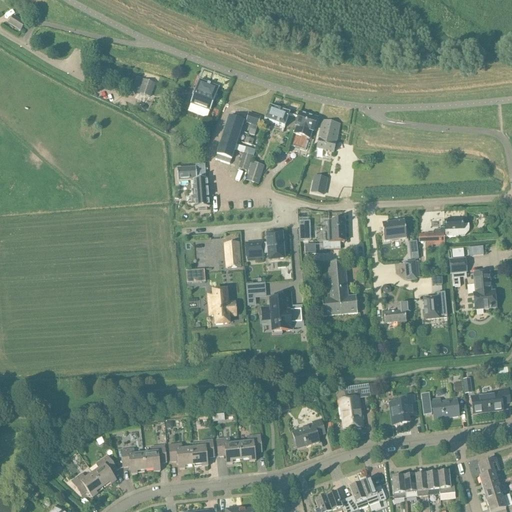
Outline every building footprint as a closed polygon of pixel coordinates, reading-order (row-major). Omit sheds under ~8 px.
[(13,17),(9,24),(21,31),(25,24),(13,17)] [(143,81),(139,94),(151,97),(155,85),(143,81)] [(219,89),(199,82),(191,104),(210,112),(219,89)] [(269,107),(266,117),(264,122),(284,129),(289,114),(269,107)] [(246,121),(251,123),(249,131),(256,133),(261,117),(249,114),(246,121)] [(300,114),(294,129),(293,135),(310,141),(311,135),(312,135),(317,119),(300,114)] [(226,127),(241,132),(244,122),(229,117),(226,127)] [(333,154),(335,148),(336,140),(337,140),(340,125),(323,121),(316,150),(333,154)] [(226,127),(223,137),(237,142),(241,132),(226,127)] [(223,137),(220,146),(234,151),(235,151),(244,154),(245,149),(236,146),(237,142),(223,137)] [(245,144),(252,146),(254,140),(246,138),(245,144)] [(234,151),(220,146),(215,161),(230,165),(234,151)] [(253,157),(245,155),(243,161),(241,168),(249,170),(251,163),(253,157)] [(249,172),(246,181),(258,185),(264,167),(251,163),(249,170),(249,172)] [(197,213),(210,213),(208,185),(200,185),(200,176),(184,176),(184,181),(185,184),(185,185),(196,185),(197,213)] [(314,183),(312,193),(317,194),(323,196),(326,186),(314,183)] [(329,243),(323,243),(323,251),(340,251),(340,244),(345,243),(344,220),(334,220),(334,222),(328,222),(329,243)] [(444,245),(444,238),(465,237),(469,233),(469,231),(469,225),(463,225),(462,221),(445,222),(445,230),(435,231),(433,233),(433,235),(425,235),(425,245),(425,249),(433,249),(432,246),(444,245)] [(404,222),(382,225),(384,243),(406,241),(404,222)] [(262,244),(246,245),(247,259),(263,257),(263,254),(269,254),(270,261),(283,260),(282,251),(284,251),(284,242),(282,243),(281,236),(268,237),(268,245),(262,245),(262,244)] [(232,269),(241,268),(239,244),(225,245),(226,261),(231,261),(232,269)] [(315,246),(305,246),(305,254),(315,254),(315,246)] [(418,249),(409,250),(411,261),(419,260),(418,249)] [(463,250),(452,251),(452,260),(464,258),(463,250)] [(451,275),(466,273),(465,260),(450,262),(451,275)] [(419,262),(415,263),(405,264),(407,281),(416,280),(416,279),(421,278),(419,262)] [(344,265),(334,265),(328,266),(331,299),(322,300),(323,317),(358,315),(356,298),(348,298),(344,265)] [(204,271),(186,272),(187,285),(205,283),(204,271)] [(473,295),(475,312),(496,309),(494,293),(490,293),(489,286),(490,286),(489,273),(473,275),(475,295),(473,295)] [(245,284),(246,307),(256,307),(255,299),(265,298),(265,284),(245,284)] [(385,287),(383,290),(383,293),(385,295),(389,295),(391,293),(391,289),(388,287),(385,287)] [(227,298),(229,298),(228,289),(219,290),(219,292),(213,292),(214,296),(209,296),(210,313),(215,313),(215,316),(216,326),(229,325),(228,317),(236,317),(235,304),(227,305),(227,298)] [(436,298),(423,299),(425,322),(440,321),(439,318),(447,317),(445,293),(436,294),(436,298)] [(271,308),(261,309),(261,318),(262,321),(271,321),(271,325),(272,336),(282,335),(281,333),(284,333),(292,332),(291,330),(291,324),(302,323),(301,311),(294,311),(294,308),(292,309),(292,307),(291,294),(279,295),(279,300),(274,300),(270,301),(271,308)] [(398,313),(384,315),(384,325),(398,324),(398,329),(406,328),(405,313),(410,313),(410,305),(398,306),(398,313)] [(470,379),(463,380),(465,395),(472,394),(470,379)] [(462,383),(454,384),(455,394),(463,393),(462,383)] [(339,401),(343,431),(363,429),(361,411),(359,411),(357,399),(370,397),(368,386),(344,389),(346,400),(339,401)] [(473,416),(481,415),(490,413),(490,412),(494,412),(494,413),(503,412),(502,405),(510,404),(508,390),(499,391),(500,395),(471,398),(473,416)] [(440,403),(440,400),(431,401),(432,406),(430,406),(429,395),(421,396),(424,417),(432,415),(431,411),(433,410),(434,421),(444,420),(444,418),(448,418),(448,419),(459,418),(456,401),(440,403)] [(416,410),(414,400),(414,397),(400,399),(401,403),(389,405),(392,427),(410,424),(408,411),(416,410)] [(224,415),(212,416),(212,423),(225,422),(224,415)] [(294,449),(296,448),(297,450),(319,444),(317,437),(325,435),(321,421),(312,424),(313,427),(292,434),(294,441),(292,442),(294,449)] [(333,424),(326,425),(327,433),(334,432),(333,424)] [(262,454),(260,438),(260,437),(247,438),(247,444),(238,445),(240,461),(249,460),(249,463),(255,462),(254,454),(262,454)] [(232,462),(240,461),(238,445),(230,446),(230,440),(216,441),(217,448),(218,458),(226,458),(226,466),(232,465),(232,462)] [(200,443),(200,444),(190,445),(191,450),(192,467),(201,466),(201,468),(208,468),(207,460),(214,459),(212,442),(200,443)] [(184,467),(192,467),(191,450),(182,451),(181,445),(169,447),(170,463),(178,463),(179,471),(185,470),(184,467)] [(166,464),(165,454),(165,447),(152,448),(152,454),(143,455),(145,472),(154,471),(154,473),(160,473),(159,465),(166,464)] [(137,473),(145,472),(143,455),(134,456),(134,450),(121,452),(123,469),(130,468),(131,476),(137,475),(137,473)] [(92,474),(102,488),(109,483),(111,486),(116,482),(111,476),(117,471),(107,457),(96,465),(100,469),(92,474)] [(482,477),(494,473),(499,472),(495,460),(478,465),(482,477)] [(454,483),(450,483),(449,473),(438,474),(439,491),(440,496),(455,495),(454,483)] [(483,490),(498,485),(494,473),(482,477),(479,478),(483,490)] [(96,493),(102,488),(92,474),(85,480),(82,475),(71,483),(82,497),(88,492),(92,499),(97,495),(96,493)] [(438,474),(426,475),(429,497),(440,496),(439,491),(438,474)] [(426,475),(415,476),(417,493),(417,499),(429,497),(426,475)] [(415,476),(403,478),(405,494),(406,494),(417,493),(415,476)] [(405,494),(403,478),(392,479),(394,501),(406,500),(406,494),(405,494)] [(371,480),(360,484),(369,507),(386,501),(381,487),(374,489),(371,480)] [(346,500),(350,511),(356,511),(369,507),(360,484),(349,488),(353,498),(346,500)] [(498,485),(483,490),(486,502),(502,497),(498,485)] [(336,493),(325,497),(330,511),(350,511),(346,500),(340,503),(336,493)] [(330,511),(325,497),(315,501),(318,511),(314,511),(330,511)] [(502,497),(486,502),(489,511),(497,511),(506,510),(502,497)]
